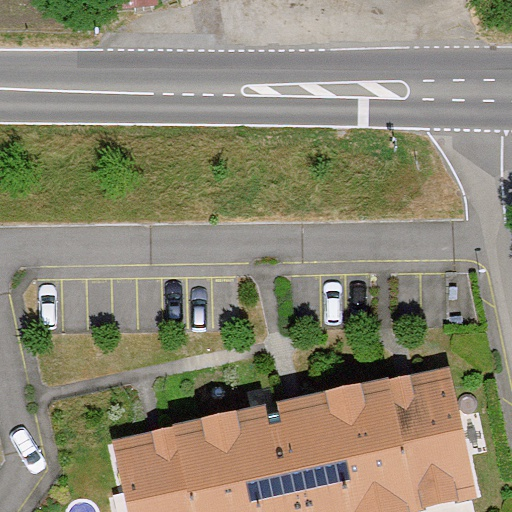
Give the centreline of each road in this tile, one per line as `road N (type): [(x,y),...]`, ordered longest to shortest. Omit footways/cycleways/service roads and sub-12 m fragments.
road 1 (primary): [(0,86),(486,89)]
road 2 (unclassified): [(486,89),(511,231)]
